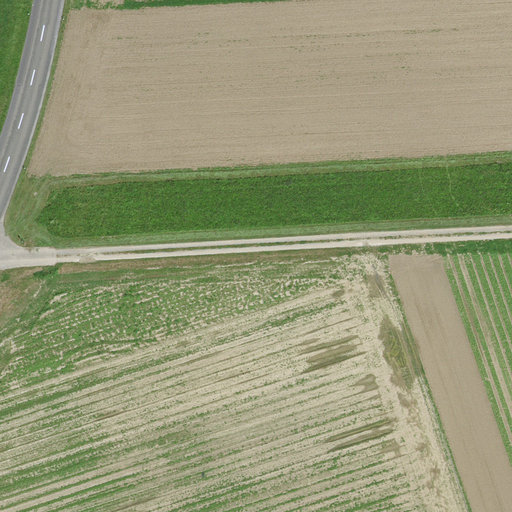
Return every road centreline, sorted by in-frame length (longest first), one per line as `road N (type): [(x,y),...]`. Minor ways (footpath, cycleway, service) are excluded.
road 1 (track): [(0,251),(511,230)]
road 2 (tertiary): [(48,0),(0,182)]
